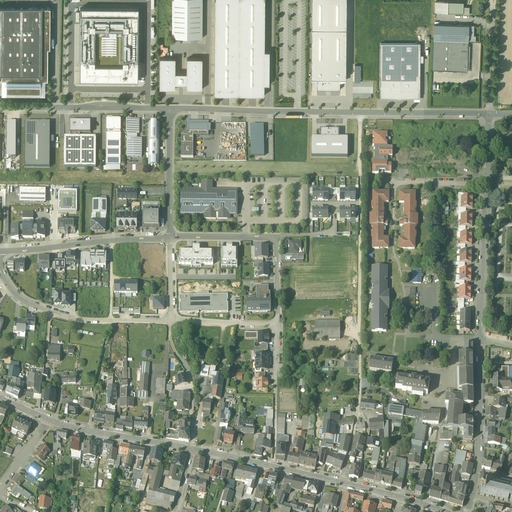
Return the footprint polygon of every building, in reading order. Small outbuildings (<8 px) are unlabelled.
[(202,0),(172,0),(172,38),(202,38),(202,0)] [(265,0),(214,0),(214,95),(264,95),(264,85),(269,85),(270,51),(265,51),(265,0)] [(346,0),(311,0),(311,77),(317,77),(317,89),(340,89),(340,78),(346,78),(346,0)] [(448,2),(435,1),(435,12),(441,13),(441,12),(448,13),(448,2)] [(139,8),(80,7),(80,66),(80,80),(92,80),(138,81),(138,70),(138,64),(139,8)] [(41,8),(2,8),(2,74),(41,74),(41,8)] [(50,8),(41,8),(41,74),(2,74),(2,80),(7,80),(41,81),(48,81),(48,49),(50,49),(50,8)] [(464,25),(434,24),(433,39),(468,41),(469,25),(464,25)] [(468,41),(433,39),(432,70),(467,71),(468,41)] [(420,55),(420,44),(380,43),(380,97),(414,98),(420,98),(420,62),(420,55)] [(175,58),(160,58),(160,89),(175,89),(175,84),(187,84),(187,89),(202,89),(202,58),(187,58),(187,73),(175,73),(175,58)] [(92,83),(92,80),(80,80),(80,66),(77,66),(77,83),(92,83)] [(41,81),(7,80),(7,93),(41,93),(41,81)] [(120,120),(107,120),(107,121),(106,121),(106,132),(121,132),(121,121),(120,121),(120,120)] [(139,120),(127,120),(127,134),(127,140),(137,140),(137,134),(139,134),(139,120)] [(16,122),(7,122),(6,157),(16,158),(16,122)] [(37,122),(25,122),(24,168),(50,168),(50,133),(37,133),(37,122)] [(50,122),(37,122),(37,133),(50,133),(50,122)] [(90,122),(70,122),(70,133),(80,133),(90,133),(90,122)] [(209,122),(186,122),(186,136),(193,136),(209,136),(209,130),(208,130),(208,128),(209,128),(209,122)] [(159,124),(149,124),(148,142),(159,142),(159,124)] [(250,126),(251,156),(265,156),(264,126),(250,126)] [(311,158),(347,158),(347,138),(338,138),(338,131),(320,131),(320,138),(311,138),(311,158)] [(121,132),(106,132),(106,166),(120,166),(121,166),(121,135),(121,132)] [(372,147),(374,147),(387,147),(387,143),(385,142),(385,138),(387,138),(387,134),(373,134),(373,139),(374,139),(374,142),(373,142),(372,147)] [(186,136),(181,135),(181,158),(193,158),(193,136),(186,136)] [(70,137),(64,137),(64,168),(96,168),(96,138),(80,137),(70,137)] [(127,140),(127,158),(142,158),(142,140),(137,140),(127,140)] [(159,142),(148,142),(148,154),(159,154),(159,142)] [(374,147),(374,162),(387,162),(388,162),(388,157),(392,157),(392,148),(387,148),(387,147),(374,147)] [(372,162),(372,174),(379,174),(379,172),(384,172),(384,174),(391,174),(391,165),(387,165),(387,162),(374,162),(372,162)] [(207,182),(202,182),(202,190),(201,190),(195,190),(188,190),(181,190),(181,196),(181,202),(181,208),(181,209),(181,215),(185,215),(186,215),(192,215),(198,215),(204,215),(205,215),(211,215),(217,215),(223,215),(229,215),(230,215),(234,215),(236,215),(237,215),(237,198),(237,191),(237,190),(231,190),(230,190),(224,190),(218,190),(212,190),(212,185),(212,182),(207,182)] [(45,191),(21,191),(21,203),(45,203),(45,191)] [(58,213),(76,213),(76,191),(58,191),(58,213)] [(137,192),(126,192),(118,191),(118,200),(137,200),(137,192)] [(388,193),(379,193),(373,193),(373,197),(374,197),(374,199),(373,199),(373,203),(372,203),(372,209),(373,209),(373,213),(372,213),(372,216),(370,216),(370,220),(373,220),(373,222),(370,222),(370,225),(372,225),(372,228),(373,228),(373,232),(372,232),(372,239),(373,239),(373,243),(374,243),(374,245),(372,245),(372,249),(379,249),(379,248),(388,248),(388,239),(382,239),(382,232),(383,233),(383,226),(387,226),(387,222),(385,222),(385,220),(383,220),(383,209),(382,209),(382,203),(388,203),(388,193)] [(415,193),(408,193),(399,193),(399,203),(405,203),(405,209),(404,209),(404,220),(402,220),(402,222),(400,222),(400,226),(404,226),(404,233),(405,233),(405,239),(399,239),(399,248),(408,248),(408,249),(414,249),(414,245),(413,245),(413,243),(414,243),(414,239),(415,239),(415,232),(414,232),(414,228),(415,228),(415,226),(417,226),(417,222),(414,222),(414,220),(417,220),(417,216),(415,216),(415,214),(414,214),(414,210),(415,210),(415,203),(415,199),(413,199),(413,197),(415,197),(415,193)] [(107,200),(93,200),(92,214),(100,214),(106,214),(107,200)] [(142,228),(159,228),(159,207),(143,207),(142,228)] [(33,212),(23,212),(23,218),(26,218),(26,220),(29,220),(29,218),(33,218),(33,212)] [(75,221),(58,221),(58,233),(65,233),(65,235),(68,235),(68,233),(75,233),(75,221)] [(96,221),(91,221),(91,232),(105,232),(105,221),(100,221),(96,221)] [(26,226),(33,226),(33,237),(37,237),(37,239),(40,239),(40,238),(37,238),(37,225),(26,224),(26,226)] [(26,226),(23,226),(23,237),(23,238),(33,238),(33,237),(33,226),(26,226)] [(301,242),(290,242),(290,254),(292,254),(298,254),(298,247),(301,247),(301,242)] [(268,246),(255,246),(256,259),(263,259),(268,258),(268,246)] [(201,265),(213,265),(213,252),(200,251),(200,247),(193,247),(193,251),(179,251),(179,265),(190,265),(190,267),(201,267),(201,265)] [(221,265),(237,265),(237,249),(232,249),(232,247),(226,247),(226,249),(221,249),(221,265)] [(65,257),(65,266),(75,266),(75,261),(75,254),(65,254),(65,257)] [(55,269),(65,269),(65,266),(65,257),(55,257),(55,269)] [(25,261),(16,261),(16,272),(25,272),(25,261)] [(258,266),(258,278),(268,277),(268,266),(263,266),(258,266)] [(386,267),(372,267),(372,332),(386,332),(386,309),(389,309),(389,291),(386,291),(386,267)] [(421,269),(413,268),(413,283),(421,284),(421,269)] [(257,299),(270,299),(270,293),(268,293),(268,288),(257,288),(257,299)] [(202,295),(180,296),(180,301),(181,301),(181,304),(180,304),(180,313),(199,313),(199,311),(201,311),(201,313),(228,313),(228,303),(227,303),(227,300),(228,300),(228,295),(209,295),(209,293),(202,293),(202,295)] [(270,313),(270,299),(257,299),(246,299),(246,313),(270,313)] [(153,300),(153,301),(153,310),(163,310),(163,302),(163,300),(159,300),(153,300)] [(35,318),(27,317),(27,322),(26,328),(35,328),(35,318)] [(26,328),(27,322),(18,322),(17,334),(26,334),(26,328)] [(340,322),(315,322),(315,340),(340,340),(340,322)] [(268,333),(258,333),(258,340),(258,344),(261,344),(268,344),(268,340),(269,341),(269,337),(268,337),(268,333)] [(473,344),(464,344),(464,354),(472,354),(473,344)] [(61,347),(49,346),(48,362),(60,362),(61,347)] [(464,354),(459,354),(459,371),(472,371),(472,354),(464,354)] [(390,361),(371,358),(369,370),(388,373),(391,373),(393,361),(390,361)] [(19,363),(11,361),(8,379),(13,380),(16,380),(19,363)] [(501,368),(501,376),(493,376),(493,392),(502,392),(502,389),(509,389),(509,392),(511,391),(511,380),(508,381),(508,367),(501,368)] [(215,370),(202,368),(200,377),(213,379),(214,374),(215,370)] [(472,371),(459,371),(459,389),(461,389),(473,389),(472,378),(472,371)] [(224,376),(214,374),(213,379),(212,387),(213,387),(222,388),(224,376)] [(40,375),(36,375),(34,384),(40,385),(41,385),(42,376),(40,375)] [(148,377),(141,376),(139,392),(147,393),(148,377)] [(407,379),(397,377),(395,388),(402,389),(402,391),(406,391),(407,379)] [(416,379),(412,378),(412,380),(407,379),(406,391),(412,392),(411,395),(422,396),(423,393),(427,394),(429,382),(415,380),(416,379)] [(166,380),(157,379),(156,395),(165,396),(166,380)] [(259,380),(257,380),(257,383),(254,383),(254,387),(257,387),(257,391),(267,391),(267,387),(268,387),(268,383),(267,383),(267,380),(265,380),(259,380)] [(34,384),(28,383),(27,389),(26,395),(25,398),(31,398),(31,396),(33,396),(34,395),(39,396),(40,388),(40,385),(34,384)] [(13,387),(9,385),(6,394),(12,396),(16,388),(13,387)] [(222,388),(213,387),(212,396),(212,398),(213,399),(220,400),(222,388)] [(16,388),(12,396),(18,399),(22,391),(18,389),(16,388)] [(462,397),(446,394),(445,404),(448,404),(447,421),(446,428),(453,429),(457,429),(458,429),(462,430),(463,430),(473,430),(473,419),(461,419),(463,404),(473,404),(473,392),(473,389),(461,389),(462,397)] [(56,392),(46,390),(45,400),(44,403),(54,404),(56,392)] [(116,393),(108,392),(108,394),(107,399),(106,399),(106,406),(110,406),(112,406),(112,399),(115,400),(116,393)] [(185,393),(173,392),(172,401),(177,401),(178,401),(183,402),(185,393)] [(504,402),(494,400),(493,408),(500,409),(503,410),(504,402)] [(183,402),(178,401),(177,411),(181,412),(182,410),(185,410),(185,411),(188,411),(189,402),(183,402)] [(91,403),(79,402),(78,406),(78,409),(90,410),(91,403)] [(208,402),(203,402),(202,410),(205,410),(210,411),(211,402),(208,402)] [(212,402),(211,402),(210,411),(210,413),(218,414),(220,402),(212,402)] [(375,403),(361,402),(361,408),(374,410),(375,403)] [(73,405),(69,405),(68,415),(77,416),(78,409),(78,406),(73,405)] [(2,407),(0,412),(0,415),(1,416),(5,418),(8,410),(2,407)] [(388,415),(403,417),(404,410),(404,409),(389,407),(388,415)] [(494,409),(486,408),(486,418),(493,418),(494,417),(494,409)] [(423,413),(404,410),(403,417),(415,419),(414,425),(425,427),(426,424),(438,424),(440,414),(423,413)] [(106,413),(96,411),(94,422),(104,424),(104,423),(106,413)] [(228,413),(222,412),(221,420),(226,420),(229,421),(231,414),(228,413)] [(115,414),(110,414),(106,413),(104,423),(105,423),(105,422),(113,424),(115,414)] [(338,417),(325,415),(324,423),(335,424),(337,424),(338,417)] [(17,419),(12,430),(18,432),(25,436),(27,436),(31,425),(17,419)] [(253,422),(244,420),(243,426),(243,430),(242,433),(254,435),(254,428),(252,428),(253,422)] [(383,420),(369,421),(369,431),(380,430),(383,430),(383,420)] [(126,421),(124,421),(124,423),(124,425),(123,428),(124,428),(132,429),(133,422),(131,422),(126,421)] [(186,423),(180,422),(180,423),(179,423),(178,423),(178,425),(179,426),(179,431),(190,431),(190,422),(186,422),(186,423)] [(225,424),(220,423),(217,442),(222,443),(224,434),(225,434),(226,432),(228,425),(225,424)] [(335,424),(324,423),(323,435),(333,436),(335,424)] [(425,427),(414,425),(411,442),(422,443),(422,444),(423,444),(424,439),(426,427),(425,427)] [(473,430),(463,430),(463,439),(472,439),(473,430)] [(190,431),(179,431),(179,434),(179,436),(179,441),(188,442),(190,441),(190,431)] [(25,436),(18,432),(15,438),(23,441),(25,436)] [(67,434),(58,432),(57,438),(56,442),(60,442),(60,439),(66,440),(67,434)] [(234,434),(226,432),(225,434),(224,442),(232,444),(234,434)] [(305,433),(298,432),(297,439),(304,440),(305,433)] [(450,432),(443,432),(442,440),(448,440),(449,433),(450,433),(450,432)] [(284,436),(277,435),(276,445),(281,445),(281,443),(288,443),(288,437),(284,436)] [(80,437),(73,436),(73,439),(72,444),(71,450),(71,451),(71,452),(78,452),(79,445),(79,444),(80,437)] [(350,438),(341,436),(340,443),(340,445),(338,452),(344,453),(347,453),(350,438)] [(365,439),(355,436),(353,444),(364,446),(365,439)] [(297,439),(295,439),(293,447),(290,446),(290,449),(301,451),(302,451),(304,440),(297,439)] [(379,442),(368,439),(367,446),(374,448),(378,448),(379,443),(379,442)] [(113,444),(104,442),(103,448),(109,449),(110,450),(110,452),(109,461),(115,462),(116,456),(117,451),(112,450),(113,444)] [(422,443),(411,442),(409,456),(415,457),(420,457),(422,444),(422,443)] [(89,445),(85,444),(84,451),(84,457),(95,458),(96,452),(97,446),(97,445),(92,445),(93,444),(89,444),(89,445)] [(364,446),(353,444),(351,454),(355,455),(356,451),(362,453),(364,446)] [(130,447),(121,445),(119,454),(122,455),(122,457),(124,458),(124,455),(128,456),(128,455),(130,447)] [(281,445),(276,445),(276,456),(284,457),(285,446),(281,445)] [(398,447),(389,445),(388,453),(391,453),(397,454),(398,447)] [(43,447),(42,446),(38,451),(46,457),(50,452),(48,450),(43,447)] [(136,448),(130,447),(128,455),(133,456),(135,456),(136,448)] [(145,450),(136,448),(135,456),(143,458),(145,450)] [(378,448),(374,448),(372,461),(378,462),(380,449),(378,448)] [(301,451),(290,449),(289,454),(289,455),(300,457),(301,454),(301,451)] [(162,452),(151,450),(149,461),(160,463),(162,452)] [(46,457),(38,451),(34,456),(40,461),(42,462),(46,457)] [(325,452),(319,451),(317,464),(323,465),(325,452)] [(466,453),(457,451),(454,462),(463,464),(464,464),(466,453)] [(316,454),(310,453),(309,456),(307,467),(315,469),(318,458),(316,457),(316,454)] [(337,456),(330,453),(326,464),(333,467),(337,456)] [(187,457),(176,454),(174,463),(177,464),(177,466),(184,468),(187,457)] [(309,456),(301,454),(300,457),(298,465),(307,467),(309,456)] [(300,457),(289,455),(287,463),(298,465),(300,457)] [(344,459),(337,456),(333,467),(332,467),(340,470),(344,459)] [(205,460),(197,458),(196,458),(195,459),(192,470),(196,471),(203,472),(205,460)] [(406,460),(396,459),(395,465),(393,474),(393,476),(392,479),(403,482),(405,465),(406,460)] [(492,461),(483,459),(482,469),(490,470),(492,461)] [(500,463),(492,461),(490,470),(501,472),(503,463),(500,463)] [(234,464),(223,462),(222,469),(226,470),(232,472),(234,464)] [(463,464),(454,462),(454,466),(452,473),(459,474),(461,475),(463,464)] [(41,471),(32,464),(29,468),(28,468),(27,470),(27,471),(26,472),(29,474),(35,478),(36,478),(41,471)] [(464,464),(463,464),(461,475),(470,477),(472,466),(464,464)] [(215,465),(215,468),(214,468),(215,468),(214,470),(214,472),(213,475),(213,478),(216,479),(216,477),(219,477),(221,469),(218,468),(219,466),(215,465)] [(441,467),(435,465),(433,473),(441,475),(445,476),(446,475),(447,468),(446,468),(441,467)] [(355,467),(350,466),(349,469),(350,469),(348,477),(358,479),(360,468),(355,467)] [(248,469),(238,467),(236,478),(246,480),(246,479),(248,469)] [(155,469),(148,468),(146,474),(149,475),(153,476),(155,469)] [(153,476),(150,488),(156,490),(157,486),(158,486),(161,476),(163,471),(155,469),(153,476)] [(257,472),(248,469),(246,479),(252,480),(255,481),(257,472)] [(373,474),(364,472),(362,480),(374,483),(375,475),(373,474)] [(382,474),(376,472),(375,475),(374,483),(380,484),(382,474)] [(426,474),(420,473),(417,485),(415,493),(421,495),(424,487),(427,488),(430,475),(426,474)] [(146,474),(144,474),(141,482),(139,490),(139,491),(144,492),(149,475),(146,474)] [(268,480),(268,484),(270,485),(274,486),(277,476),(271,474),(270,474),(268,480)] [(393,476),(382,474),(380,484),(391,487),(392,479),(393,476)] [(24,480),(17,475),(12,482),(16,485),(19,487),(24,480)] [(508,501),(511,501),(511,484),(511,482),(511,483),(507,482),(507,481),(506,482),(503,481),(503,480),(502,480),(498,479),(497,479),(497,480),(493,479),(494,478),(493,478),(493,479),(489,478),(489,477),(488,476),(488,478),(484,477),(483,476),(482,476),(483,477),(482,482),(480,481),(479,481),(480,482),(478,488),(477,489),(478,490),(479,489),(480,489),(479,494),(478,495),(479,495),(484,496),(483,497),(484,497),(484,496),(488,497),(488,498),(489,498),(492,499),(493,499),(494,498),(497,499),(497,500),(498,501),(498,499),(502,500),(502,501),(502,502),(503,500),(507,501),(508,502),(509,502),(508,501)] [(33,481),(27,477),(25,480),(28,482),(26,484),(29,486),(31,484),(32,483),(33,481)] [(178,479),(174,478),(172,486),(179,488),(181,480),(178,479)] [(195,479),(190,478),(188,485),(195,487),(197,480),(195,479)] [(294,480),(286,478),(282,487),(283,487),(282,491),(286,493),(289,494),(291,489),(294,480)] [(403,482),(392,479),(391,487),(401,489),(403,482)] [(197,480),(195,487),(206,489),(207,482),(197,480)] [(305,483),(294,480),(291,489),(302,492),(305,483)] [(319,486),(305,483),(302,492),(316,496),(319,486)] [(460,484),(457,484),(451,483),(454,490),(455,491),(454,494),(465,497),(467,487),(462,485),(460,485),(460,484)] [(16,485),(10,493),(14,497),(18,492),(28,500),(31,496),(19,487),(16,485)] [(266,488),(258,486),(256,493),(264,495),(266,488)] [(156,490),(150,488),(147,497),(170,503),(173,504),(176,495),(156,490)] [(435,489),(431,488),(429,498),(440,501),(442,491),(439,491),(435,489)] [(232,493),(225,490),(222,501),(222,502),(229,503),(232,493)] [(282,491),(280,491),(278,496),(277,500),(278,501),(276,507),(281,508),(282,506),(283,503),(286,493),(282,491)] [(446,492),(442,491),(440,501),(448,503),(449,496),(449,495),(446,494),(446,492)] [(352,493),(345,492),(342,508),(348,510),(349,510),(351,499),(352,493)] [(256,493),(254,499),(261,501),(262,501),(264,495),(256,493)] [(334,496),(327,494),(324,506),(329,507),(331,501),(332,502),(332,501),(333,501),(334,496)] [(364,496),(354,494),(353,500),(362,502),(364,496)] [(334,496),(333,501),(332,501),(332,502),(331,501),(329,507),(333,508),(336,509),(338,497),(334,496)] [(452,497),(449,496),(448,503),(462,507),(464,501),(452,497)] [(170,503),(147,497),(145,505),(168,511),(170,503)] [(39,508),(48,510),(48,506),(51,507),(52,500),(41,498),(39,508)] [(315,500),(303,498),(302,501),(299,501),(299,503),(313,507),(315,500)] [(260,503),(257,511),(262,511),(264,506),(265,502),(262,501),(261,501),(261,503),(260,503)] [(298,504),(292,502),(290,506),(291,506),(290,509),(291,509),(296,511),(298,504)] [(373,511),(375,505),(365,502),(362,511),(373,511)]
